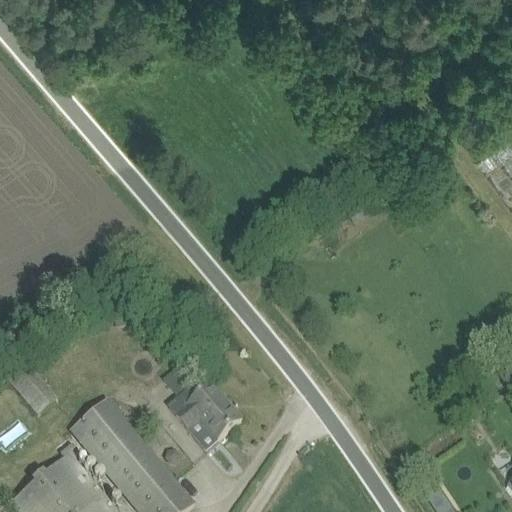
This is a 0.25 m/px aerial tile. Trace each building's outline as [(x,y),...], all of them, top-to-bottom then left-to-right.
[(368,218),(362,209),(349,217),(355,226),(368,218)] [(135,312),(116,312),(116,327),(135,327),(135,312)] [(511,368),(499,377),(508,392),(511,389),(511,368)] [(34,375),(14,389),(33,418),(54,404),(34,375)] [(181,415),(177,418),(190,434),(202,424),(219,445),(244,424),(213,388),(202,397),(195,388),(173,407),(181,415)] [(187,511),(193,508),(184,496),(176,487),(175,486),(106,403),(76,427),(68,434),(133,511),(111,511),(82,476),(72,464),(80,458),(76,453),(77,452),(72,446),(64,452),(60,456),(64,460),(8,506),(13,511),(187,511)] [(425,499),(434,511),(453,511),(439,490),(425,499)]
